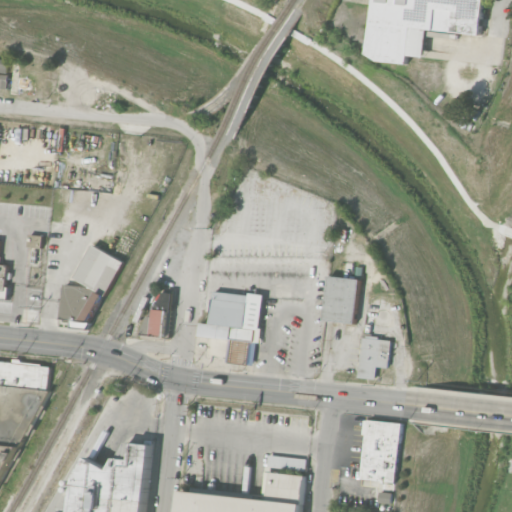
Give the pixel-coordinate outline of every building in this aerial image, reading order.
[(373,0),(485,0),(482,34),(413,26),(409,64),(380,60),(367,53),(373,0)] [(0,71),(8,72),(8,58),(0,58),(0,71)] [(36,89),(37,72),(18,71),(17,88),(36,89)] [(0,87),(8,88),(9,73),(0,72),(0,87)] [(44,235),(30,234),(28,246),(43,247),(44,235)] [(0,250),(2,242),(0,241),(0,296),(5,298),(12,266),(0,263),(0,250)] [(124,260),(93,245),(76,278),(64,284),(61,318),(72,319),(75,321),(87,322),(124,260)] [(325,320),(357,323),(361,279),(330,276),(325,320)] [(166,335),(167,310),(172,310),(173,292),(158,291),(157,316),(146,315),(145,334),(166,335)] [(264,296),(215,291),(212,324),(201,322),(199,336),(233,339),(230,362),(250,364),(253,340),(259,341),(264,296)] [(363,337),(361,378),(379,379),(379,367),(391,367),(392,338),(363,337)] [(0,486),(51,389),(49,389),(52,365),(26,363),(15,358),(13,362),(0,360),(0,486)] [(364,479),(400,481),(404,422),(368,420),(364,479)] [(146,511),(153,444),(125,442),(113,468),(80,453),(74,511),(146,511)] [(180,491),(178,511),(302,511),(305,475),(282,473),(283,468),(307,470),(308,458),(268,455),(266,496),(180,491)] [(381,501),(394,504),(397,494),(384,491),(381,501)]
